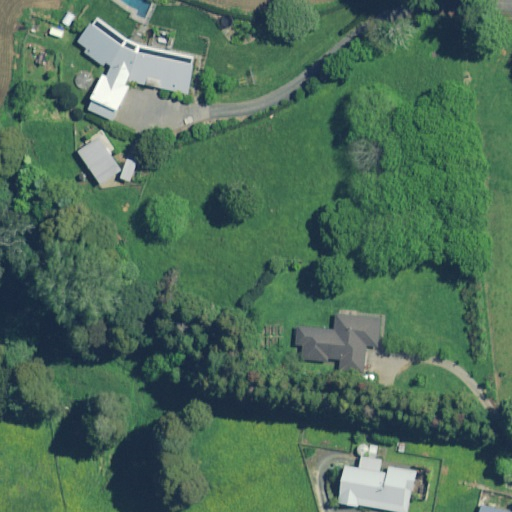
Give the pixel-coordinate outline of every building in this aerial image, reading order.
[(136,44),(96,17),(78,43),(87,49),(84,54),(104,67),(107,63),(111,67),(106,78),(102,76),(90,100),(93,101),(89,110),(113,122),(118,111),(119,112),(131,87),(127,85),(128,82),(186,94),(194,56),(136,44)] [(121,171),(98,137),(78,151),(101,185),(121,171)] [(139,164),(128,160),(121,178),(132,182),(139,164)] [(380,319),(336,316),(335,329),(297,327),(295,345),(303,346),(302,360),(342,363),(341,372),(363,374),(365,346),(378,347),(380,319)] [(355,457),(361,458),(360,469),(344,467),(339,503),(400,511),(408,511),(414,472),(388,468),(387,475),(380,474),(382,461),(376,460),(377,447),(369,446),(357,445),(355,457)]
